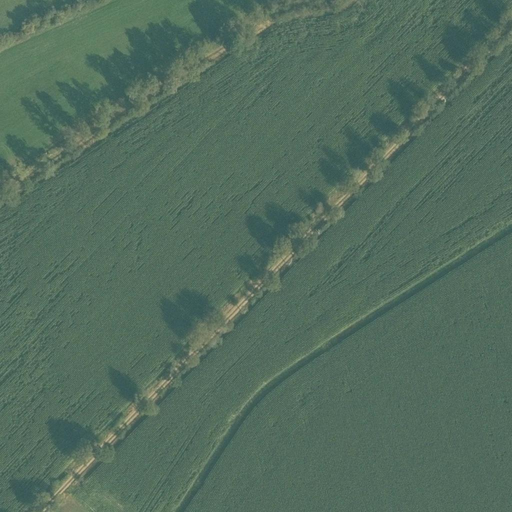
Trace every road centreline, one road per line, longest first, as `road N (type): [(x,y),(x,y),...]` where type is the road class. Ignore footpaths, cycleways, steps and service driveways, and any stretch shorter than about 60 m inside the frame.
road 1 (track): [(39,511),(511,27)]
road 2 (track): [(0,194),(246,31)]
